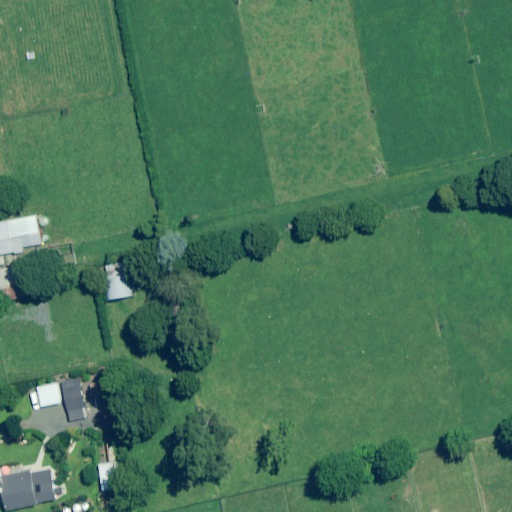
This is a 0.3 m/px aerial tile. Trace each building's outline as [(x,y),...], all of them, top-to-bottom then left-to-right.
[(0,255),(14,253),(28,251),(28,249),(43,246),(39,224),(10,229),(9,222),(0,223),(0,255)] [(132,297),(125,264),(101,269),(108,302),(132,297)] [(19,267),(0,270),(0,295),(0,297),(23,293),(19,267)] [(110,396),(109,382),(92,383),(93,397),(110,396)] [(8,511),(59,500),(51,469),(30,474),(29,469),(2,475),(0,468),(0,496),(3,496),(7,511),(8,511)]
